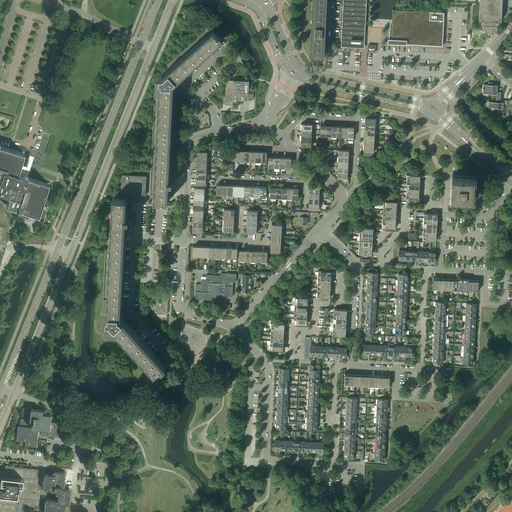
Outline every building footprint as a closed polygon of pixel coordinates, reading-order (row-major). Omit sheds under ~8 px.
[(322,56),(324,14),(325,0),(314,0),(312,56),(322,56)] [(479,0),(479,14),(479,22),(481,22),(481,26),(483,26),(482,30),(484,30),(484,32),(486,32),(486,34),(493,34),(493,32),(495,33),(495,31),(497,31),(497,27),(499,27),(499,23),(501,23),(502,0),(479,0)] [(391,39),(392,39),(391,43),(411,44),(442,46),(444,12),(393,10),(391,39)] [(361,36),(361,26),(340,25),(342,25),(342,30),(351,30),(351,35),(361,36)] [(171,143),(173,94),(173,90),(173,89),(173,85),(174,84),(174,82),(173,82),(175,80),(176,81),(177,81),(178,79),(179,78),(182,76),(211,50),(214,47),(215,46),(219,43),(222,40),(224,38),(220,34),(218,36),(213,30),(210,33),(208,31),(206,29),(164,67),(168,71),(165,73),(166,74),(163,77),(160,77),(160,81),(162,81),(161,84),(155,84),(152,142),(171,143)] [(351,30),(342,30),(341,40),(351,40),(361,41),(361,36),(351,35),(351,30)] [(351,45),(351,40),(341,40),(340,40),(340,44),(341,44),(341,48),(345,48),(345,49),(350,49),(350,45),(351,45)] [(248,93),(249,82),(249,81),(243,80),(243,79),(227,78),(227,80),(226,80),(225,96),(223,96),(223,104),(226,104),(226,103),(237,104),(238,101),(245,101),(245,98),(253,98),(253,93),(248,93)] [(497,92),(497,85),(492,85),(492,82),(488,82),(488,84),(483,84),(483,85),(483,89),(483,92),(483,93),(488,94),(495,94),(496,94),(495,99),(500,99),(500,92),(497,92)] [(506,112),(506,104),(503,104),(504,104),(503,104),(503,100),(500,100),(500,99),(495,99),(495,102),(493,102),(493,101),(491,101),(491,102),(489,102),(488,108),(496,108),(496,112),(506,112)] [(0,192),(4,194),(4,193),(10,195),(7,205),(17,209),(17,210),(20,211),(21,210),(27,212),(28,212),(31,213),(38,215),(39,212),(39,211),(41,205),(42,205),(46,206),(48,203),(43,201),(42,201),(44,195),(45,195),(45,194),(45,191),(46,191),(48,184),(47,184),(44,183),(45,183),(44,182),(44,183),(38,181),(38,180),(37,180),(37,181),(34,180),(34,179),(27,177),(28,176),(24,175),(25,171),(26,171),(27,170),(27,169),(26,168),(27,166),(20,164),(21,161),(21,160),(23,154),(24,153),(23,153),(20,153),(20,152),(19,152),(13,150),(10,149),(9,149),(3,147),(2,147),(0,146),(0,143),(0,142),(0,192)] [(169,173),(170,166),(171,143),(152,142),(151,172),(149,195),(155,195),(154,201),(168,201),(168,196),(168,192),(169,190),(169,183),(172,183),(173,180),(173,179),(173,173),(169,173)] [(376,151),(376,146),(364,145),(364,154),(374,154),(376,151)] [(348,184),(348,178),(347,178),(348,173),(338,172),(337,178),(339,178),(339,179),(345,185),(346,184),(348,184)] [(145,195),(146,176),(122,175),(121,194),(133,194),(133,198),(139,199),(139,195),(145,195)] [(475,201),(476,176),(451,175),(450,199),(475,201)] [(124,256),(125,227),(127,227),(127,226),(127,225),(128,225),(129,225),(129,224),(128,224),(128,223),(128,221),(129,221),(129,217),(126,217),(126,210),(126,204),(127,199),(113,198),(113,203),(110,203),(108,203),(105,256),(124,256)] [(307,224),(307,217),(307,216),(308,216),(308,212),(300,212),(300,215),(300,217),(299,223),(307,224)] [(122,302),(124,256),(105,256),(102,314),(109,315),(109,317),(107,317),(107,322),(110,322),(112,325),(111,326),(113,328),(110,332),(139,364),(148,374),(151,372),(152,371),(154,374),(161,368),(162,370),(166,366),(164,364),(162,361),(158,357),(157,356),(154,354),(131,327),(129,325),(126,322),(125,321),(123,319),(122,320),(121,318),(121,316),(121,315),(121,311),(121,306),(122,302)] [(232,296),(233,286),(230,286),(230,281),(236,282),(236,281),(235,281),(236,274),(221,273),(221,275),(206,275),(206,280),(201,279),(201,284),(196,284),(195,299),(212,300),(224,300),(224,301),(225,301),(225,296),(232,296)] [(251,292),(251,284),(251,280),(253,280),(253,275),(242,274),(241,278),(243,278),(242,291),(251,292)] [(382,354),(382,345),(382,342),(384,342),(384,339),(381,338),(381,342),(380,342),(379,345),(376,345),(375,354),(382,354)] [(405,356),(406,346),(406,343),(408,343),(408,340),(405,340),(405,343),(404,343),(404,346),(400,346),(399,355),(405,356)] [(349,355),(349,348),(341,347),(340,357),(346,357),(346,354),(349,355)] [(60,428),(60,424),(59,424),(59,423),(50,422),(51,414),(42,413),(42,410),(30,409),(29,409),(29,414),(30,414),(29,419),(20,418),(20,419),(19,419),(18,423),(20,424),(19,425),(18,425),(18,426),(16,426),(16,430),(17,430),(17,435),(16,434),(15,439),(16,439),(16,440),(25,441),(25,445),(37,446),(37,445),(38,445),(38,441),(37,441),(38,433),(44,434),(44,436),(57,437),(59,437),(59,432),(58,432),(58,428),(60,428)] [(281,450),(282,440),(275,440),(275,442),(272,442),(272,450),(281,450)] [(70,499),(70,492),(71,492),(71,490),(70,490),(71,489),(61,488),(62,487),(64,487),(64,486),(65,486),(65,482),(64,482),(65,478),(66,478),(66,473),(65,473),(65,472),(53,471),(53,474),(45,474),(45,477),(38,476),(38,469),(5,465),(5,469),(0,468),(0,494),(2,495),(1,497),(2,497),(2,499),(1,499),(1,501),(1,502),(1,505),(1,506),(0,506),(0,508),(1,508),(1,509),(0,509),(0,510),(0,511),(64,511),(65,508),(66,508),(67,504),(65,504),(69,504),(69,503),(70,503),(71,499),(70,499)]
